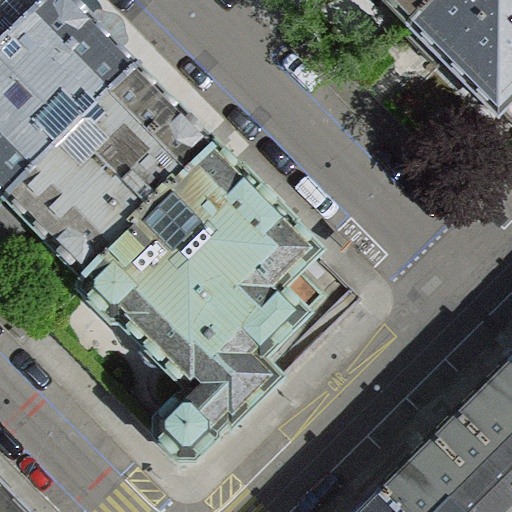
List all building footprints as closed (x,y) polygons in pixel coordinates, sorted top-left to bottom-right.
[(138,74),(63,0),(56,0),(0,55),(0,196),(7,203),(138,74)] [(0,0),(0,55),(56,0),(0,0)] [(442,0),(385,0),(413,29),(442,0)] [(511,0),(442,0),(413,29),(406,36),(439,71),(446,63),(503,116),(511,106),(511,0)] [(216,153),(138,74),(7,203),(30,227),(85,282),(216,153)] [(511,106),(503,116),(511,124),(511,106)] [(216,153),(85,282),(86,296),(114,325),(121,323),(192,395),(196,391),(231,426),(235,430),(281,383),(263,365),(327,302),(300,277),(321,257),(216,153)] [(7,203),(0,196),(0,250),(7,250),(30,227),(7,203)] [(511,511),(511,366),(380,498),(394,511),(511,511)] [(196,391),(192,395),(160,424),(160,441),(181,464),(198,464),(218,442),(218,438),(231,426),(196,391)] [(18,511),(0,493),(0,511),(18,511)] [(394,511),(380,498),(365,511),(394,511)]
